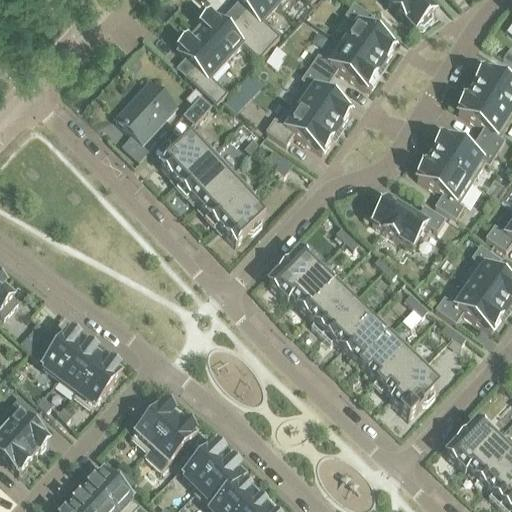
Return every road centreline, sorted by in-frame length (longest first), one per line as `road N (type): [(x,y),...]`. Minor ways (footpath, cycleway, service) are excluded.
road 1 (residential): [(497,0),(475,22),(389,167),(324,194),(224,298)]
road 2 (residential): [(224,298),(26,93)]
road 3 (residential): [(394,473),(224,298)]
road 4 (residential): [(157,366),(225,414),(319,511)]
road 5 (residential): [(0,244),(157,366)]
road 6 (residential): [(157,366),(22,511)]
road 7 (residential): [(511,353),(394,473)]
road 8 (unclassified): [(26,93),(111,0)]
